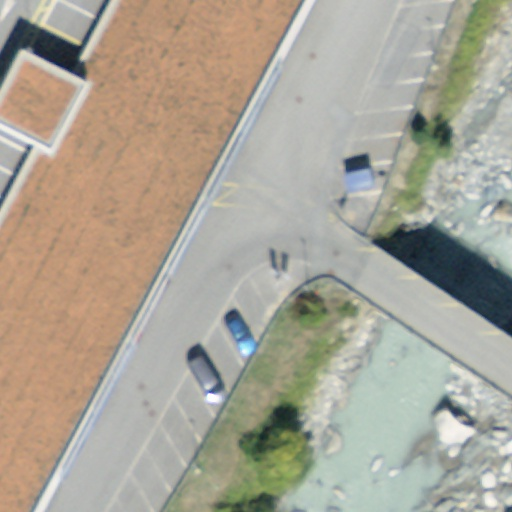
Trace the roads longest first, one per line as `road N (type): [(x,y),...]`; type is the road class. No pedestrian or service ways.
road 1 (unclassified): [(98,511),(353,0)]
road 2 (unknown): [(220,0),(233,36),(176,176),(48,433),(25,470),(0,483)]
road 3 (unknown): [(71,0),(0,145)]
